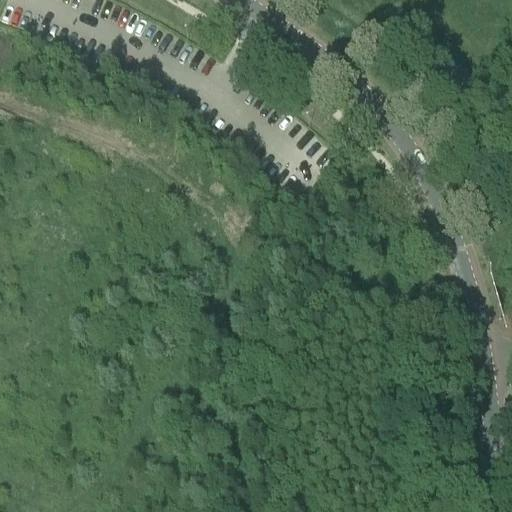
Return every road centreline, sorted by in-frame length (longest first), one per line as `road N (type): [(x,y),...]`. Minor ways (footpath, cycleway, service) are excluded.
road 1 (tertiary): [(485,371),(467,285),(423,171),(387,119),(331,66),(233,0)]
road 2 (tertiary): [(489,511),(485,371)]
